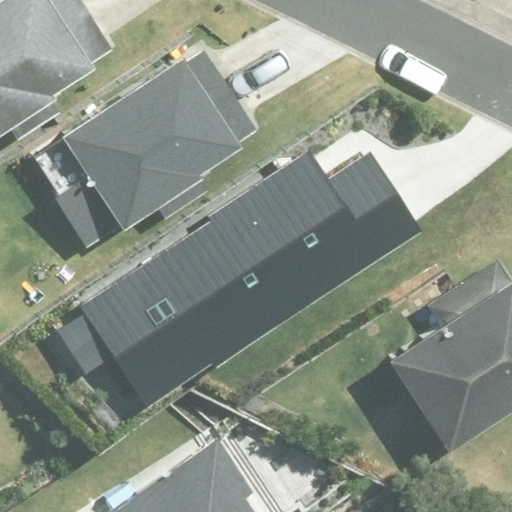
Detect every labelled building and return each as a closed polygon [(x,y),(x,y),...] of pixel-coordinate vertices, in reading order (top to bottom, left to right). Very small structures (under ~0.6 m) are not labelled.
[(0,0),(0,112),(11,129),(54,101),(41,80),(105,38),(79,0),(0,0)] [(178,56),(170,43),(49,122),(54,130),(27,148),(50,183),(46,186),(80,238),(146,194),(157,210),(200,182),(187,162),(251,120),(200,42),(178,56)] [(117,361),(145,405),(420,227),(374,155),(329,184),(309,153),(78,303),(84,313),(51,334),(83,383),(117,361)] [(441,324),(390,357),(451,451),(511,412),(511,277),(497,257),(426,301),(441,324)] [(211,426),(75,511),(253,511),(237,486),(245,481),(211,426)]
